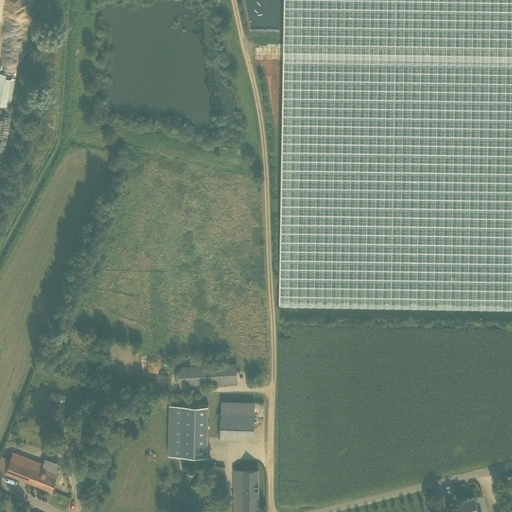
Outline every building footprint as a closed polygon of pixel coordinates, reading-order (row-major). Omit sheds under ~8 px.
[(511,0),(284,0),(280,302),(511,306),(511,0)] [(0,103),(11,106),(17,75),(0,72),(0,103)] [(146,357),(146,369),(159,368),(159,356),(146,357)] [(236,363),(179,366),(180,384),(237,381),(236,363)] [(255,402),(245,402),(222,401),(221,438),(254,439),(255,402)] [(207,456),(207,405),(183,405),(183,455),(207,456)] [(77,441),(92,437),(89,427),(88,424),(74,427),(77,441)] [(5,472),(50,490),(57,470),(13,453),(11,458),(10,458),(10,459),(2,456),(0,461),(0,470),(5,472)] [(258,511),(258,469),(234,470),(234,503),(243,503),(242,511),(258,511)] [(478,511),(475,497),(458,501),(460,511),(478,511)]
